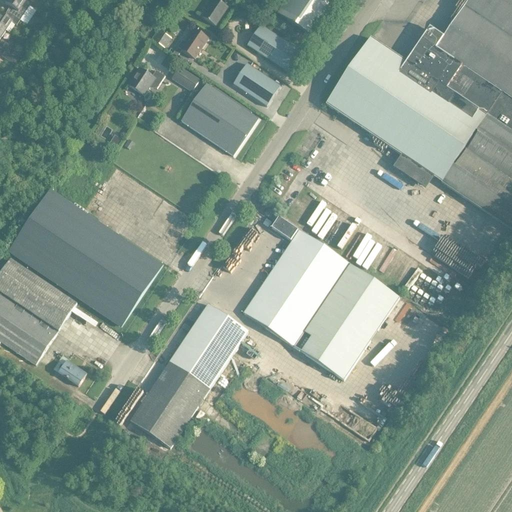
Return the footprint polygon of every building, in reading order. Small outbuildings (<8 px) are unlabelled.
[(17,0),(5,0),(3,4),(8,7),(5,12),(19,21),(28,7),(23,4),(17,0)] [(214,27),(226,9),(214,0),(201,19),(214,27)] [(338,0),(287,0),(277,15),(312,39),(338,0)] [(370,40),(325,106),(401,157),(433,179),(511,231),(511,0),(468,0),(443,38),(430,30),(407,65),(370,40)] [(0,28),(4,32),(10,23),(15,26),(19,21),(5,12),(2,17),(0,15),(0,28)] [(246,47),(288,75),(301,55),(259,27),(246,47)] [(176,49),(193,60),(207,40),(193,31),(185,43),(181,41),(176,49)] [(21,43),(26,47),(31,41),(25,37),(21,43)] [(0,57),(13,66),(17,61),(4,52),(0,57)] [(246,66),(232,86),(266,108),(279,88),(246,66)] [(179,68),(171,80),(191,93),(199,82),(179,68)] [(127,87),(143,97),(151,85),(157,89),(164,78),(155,71),(151,77),(138,69),(127,87)] [(232,158),(257,121),(206,86),(181,123),(232,158)] [(278,140),(272,153),(277,156),(283,143),(278,140)] [(384,160),(387,155),(370,148),(368,154),(384,160)] [(323,157),(321,176),(327,177),(330,158),(323,157)] [(367,187),(361,187),(359,207),(364,208),(366,188),(369,188),(368,192),(371,193),(373,176),(368,175),(367,187)] [(161,268),(50,193),(10,253),(120,328),(161,268)] [(152,194),(143,194),(143,211),(153,211),(152,194)] [(317,201),(312,208),(320,214),(326,207),(317,201)] [(273,222),(276,216),(268,210),(264,216),(273,222)] [(390,211),(388,226),(395,226),(397,211),(390,211)] [(309,212),(305,219),(310,222),(314,215),(309,212)] [(484,216),(477,230),(483,233),(490,219),(484,216)] [(290,242),(297,231),(278,218),(271,229),(290,242)] [(332,218),(312,232),(317,240),(342,258),(358,247),(361,249),(347,259),(348,260),(360,268),(370,261),(378,251),(375,247),(367,253),(375,241),(362,250),(365,246),(360,238),(362,236),(358,230),(353,233),(332,218)] [(412,236),(415,224),(409,222),(406,235),(412,236)] [(349,266),(299,232),(243,315),(293,349),(343,382),(399,299),(349,266)] [(482,244),(479,248),(488,254),(491,250),(482,244)] [(406,276),(412,261),(403,257),(396,272),(406,276)] [(475,267),(478,263),(471,258),(468,262),(475,267)] [(76,306),(9,261),(0,275),(0,343),(35,367),(57,334),(76,306)] [(473,274),(476,270),(468,263),(465,267),(473,274)] [(415,272),(408,280),(416,286),(422,279),(415,272)] [(387,286),(392,291),(402,281),(397,275),(387,286)] [(164,397),(152,390),(129,423),(169,450),(247,333),(207,307),(168,365),(180,373),(164,397)] [(78,388),(86,376),(66,363),(58,374),(78,388)] [(365,433),(381,416),(376,411),(373,415),(366,408),(364,410),(357,403),(346,415),(365,433)]
